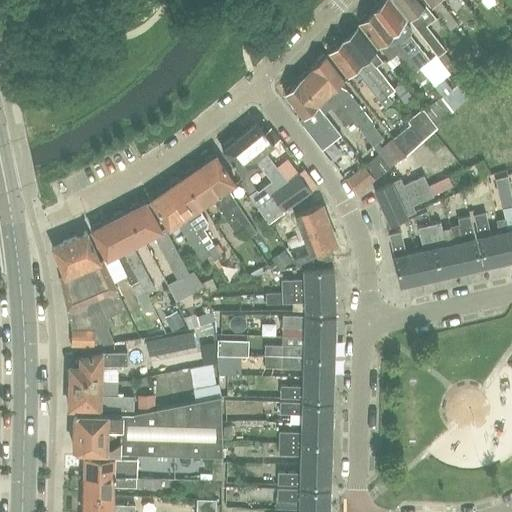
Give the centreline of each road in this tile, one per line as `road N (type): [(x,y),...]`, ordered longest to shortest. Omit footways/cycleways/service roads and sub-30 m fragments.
road 1 (residential): [(11,228),(166,149),(258,83)]
road 2 (tertiary): [(23,511),(27,422),(11,228)]
road 3 (residential): [(362,325),(363,260),(346,205),(258,83)]
road 4 (residential): [(353,511),(362,325)]
road 5 (residential): [(362,325),(511,296)]
road 6 (residential): [(258,83),(350,0)]
